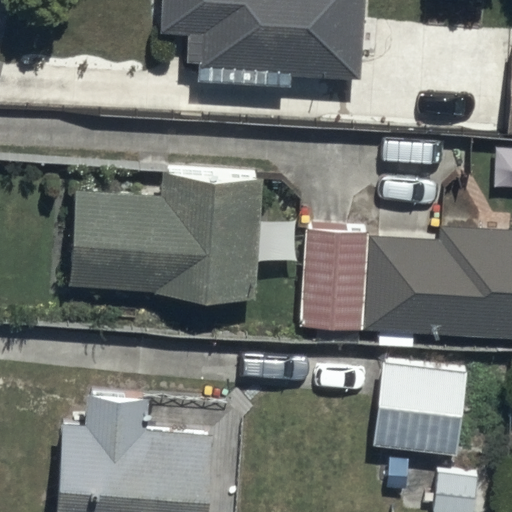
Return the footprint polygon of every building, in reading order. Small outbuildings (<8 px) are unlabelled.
[(359,0),(160,0),(159,15),(198,17),(196,52),(356,61),(359,0)] [(252,282),(258,159),(158,154),(157,177),(70,173),(65,273),(252,282)] [(511,320),(511,216),(302,207),(297,311),(511,320)] [(460,366),(380,357),(373,437),(453,444),(460,366)] [(81,414),(57,413),(52,511),(202,511),(206,424),(142,421),(144,386),(82,384),(81,414)]
